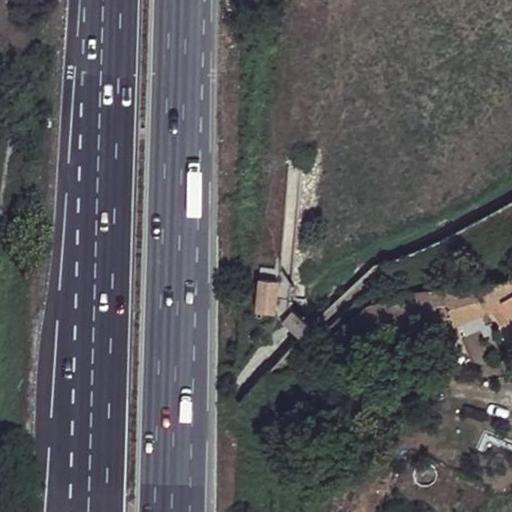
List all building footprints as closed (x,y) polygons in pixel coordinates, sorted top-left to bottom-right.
[(511,274),(509,276),(367,303),(329,336),(346,356),(374,332),(395,326),(417,318),(428,317),(450,313),(453,322),(458,321),(483,310),(502,301),(511,295),(511,274)] [(259,277),(256,277),(254,312),(274,313),(277,279),(259,277)] [(511,315),(511,295),(502,301),(511,315)] [(290,308),(280,319),(290,329),(300,338),(310,326),(301,318),(290,308)] [(483,310),(458,321),(467,338),(491,327),(483,310)] [(450,313),(428,317),(436,345),(446,343),(444,333),(457,330),(453,322),(450,313)] [(310,352),(288,373),(299,385),(321,366),(310,352)] [(330,397),(338,406),(372,377),(363,368),(330,397)]
